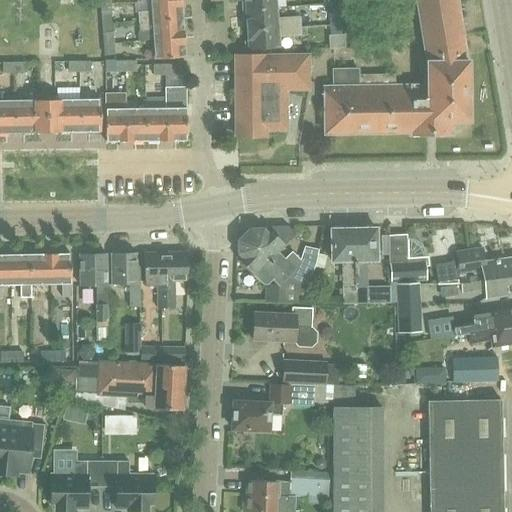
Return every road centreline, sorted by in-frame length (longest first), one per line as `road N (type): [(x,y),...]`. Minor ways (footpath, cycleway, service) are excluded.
road 1 (tertiary): [(511,202),(467,194),(262,196),(208,207)]
road 2 (residential): [(198,511),(208,207)]
road 3 (tertiary): [(208,207),(0,221)]
road 4 (residential): [(0,175),(206,162)]
road 5 (residential): [(206,162),(202,0)]
